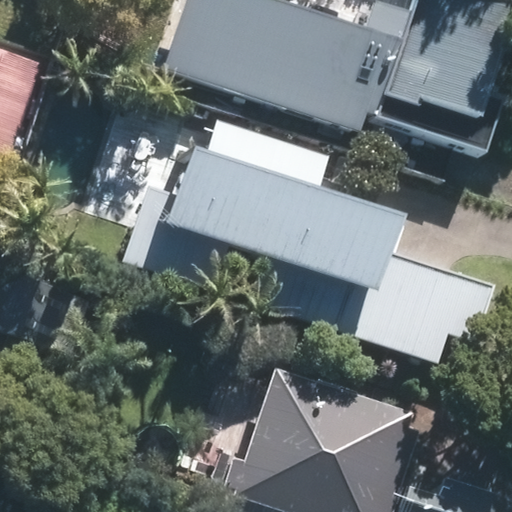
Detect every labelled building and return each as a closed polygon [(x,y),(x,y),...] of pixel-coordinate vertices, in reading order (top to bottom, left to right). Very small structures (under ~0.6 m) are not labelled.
[(277,0),(194,0),(171,71),(360,133),(367,111),(482,148),(511,56),(511,5),(496,0),(415,0),(402,41),(277,0)] [(0,158),(29,69),(0,59),(0,158)] [(240,310),(430,369),(440,340),(469,349),(487,293),(380,259),(392,224),(310,197),(320,163),(209,127),(198,161),(181,155),(166,200),(138,191),(113,269),(206,299),(220,253),(254,264),(240,310)] [(89,301),(3,272),(0,280),(0,347),(66,370),(89,301)] [(395,493),(415,433),(405,430),(409,418),(269,372),(239,467),(201,454),(192,480),(230,493),(228,500),(264,511),(486,511),(490,501),(444,485),(438,506),(407,496),(407,498),(395,493)]
